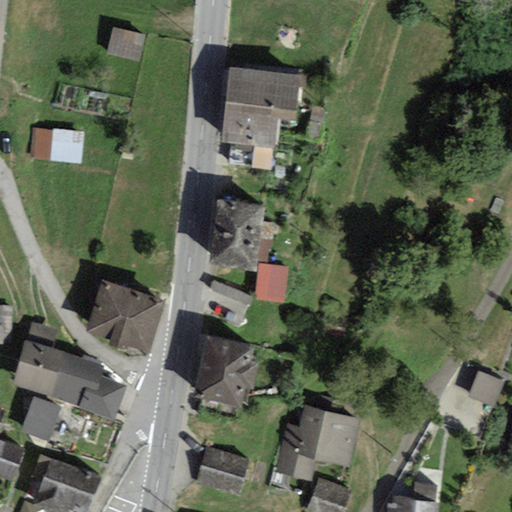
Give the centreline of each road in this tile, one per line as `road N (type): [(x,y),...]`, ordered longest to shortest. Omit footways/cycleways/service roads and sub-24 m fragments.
road 1 (tertiary): [(173,381),(212,0)]
road 2 (residential): [(369,511),(511,265)]
road 3 (residential): [(0,176),(42,274),(77,330),(173,381)]
road 4 (residential): [(168,420),(127,450),(92,511)]
